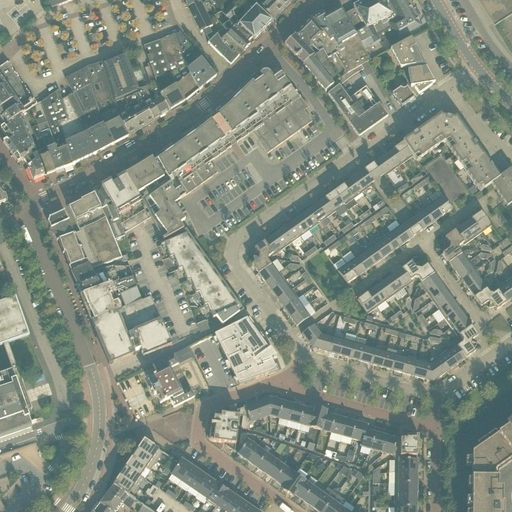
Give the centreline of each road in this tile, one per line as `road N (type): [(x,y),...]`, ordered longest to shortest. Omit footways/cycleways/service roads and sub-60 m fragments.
road 1 (residential): [(65,511),(93,465),(98,398),(30,223),(33,206),(192,113),(271,44)]
road 2 (residential): [(287,337),(233,267),(236,236),(447,90)]
road 3 (residential): [(291,511),(196,443),(203,406),(273,383)]
road 4 (residential): [(273,383),(434,430)]
road 5 (residential): [(287,337),(422,242)]
road 6 (residential): [(434,396),(305,360)]
